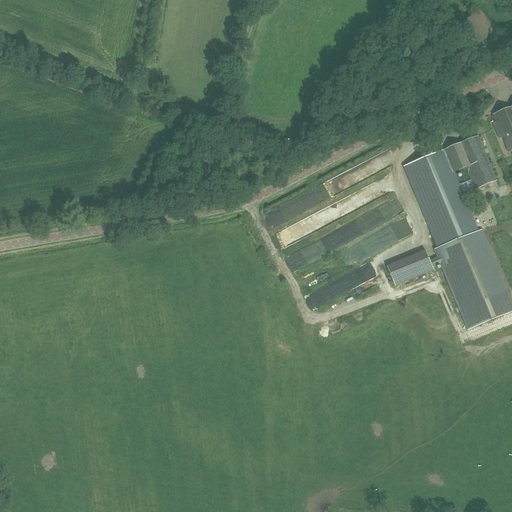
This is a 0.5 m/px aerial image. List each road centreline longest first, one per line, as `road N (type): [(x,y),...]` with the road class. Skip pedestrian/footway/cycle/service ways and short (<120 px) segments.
road 1 (unclassified): [(0,248),(227,209),(511,74)]
road 2 (track): [(0,35),(225,121)]
